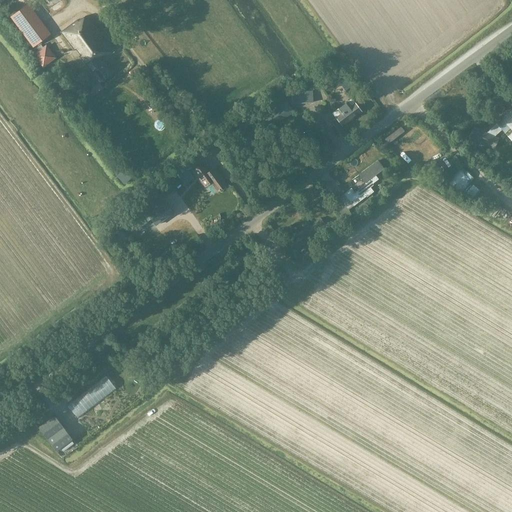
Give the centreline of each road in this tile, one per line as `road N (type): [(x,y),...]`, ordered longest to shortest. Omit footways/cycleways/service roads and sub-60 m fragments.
road 1 (unclassified): [(0,400),(511,26)]
road 2 (track): [(78,0),(150,77),(255,218)]
road 3 (track): [(85,339),(106,370),(0,450)]
road 4 (track): [(348,331),(294,300),(255,218)]
road 5 (track): [(511,205),(407,102)]
